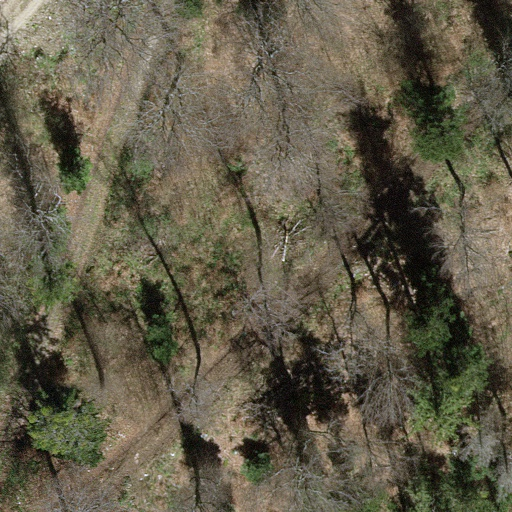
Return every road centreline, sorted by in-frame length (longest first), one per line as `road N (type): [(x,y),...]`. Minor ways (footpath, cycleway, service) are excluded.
road 1 (track): [(76,511),(287,313),(511,68)]
road 2 (track): [(170,0),(112,158),(7,511)]
